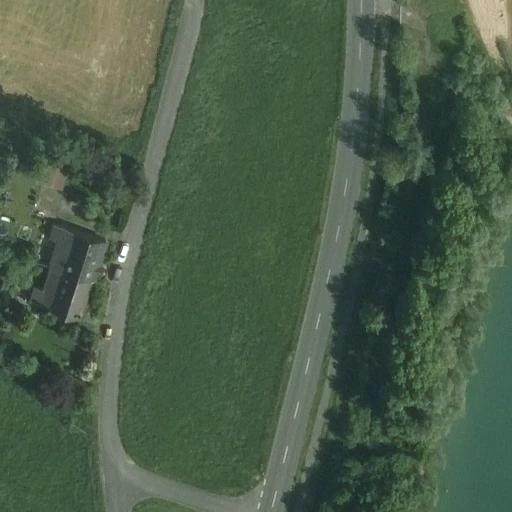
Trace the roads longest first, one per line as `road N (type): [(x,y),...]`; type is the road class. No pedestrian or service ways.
road 1 (tertiary): [(271,511),(348,177),(363,0)]
road 2 (residential): [(196,0),(116,343),(112,471)]
road 3 (residential): [(112,471),(244,511)]
